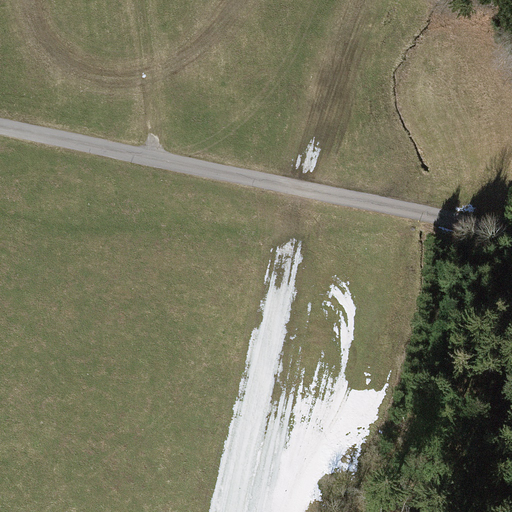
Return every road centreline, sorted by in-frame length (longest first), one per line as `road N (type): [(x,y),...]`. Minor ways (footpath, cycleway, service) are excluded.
road 1 (unclassified): [(511,240),(0,129)]
road 2 (track): [(150,161),(134,0)]
